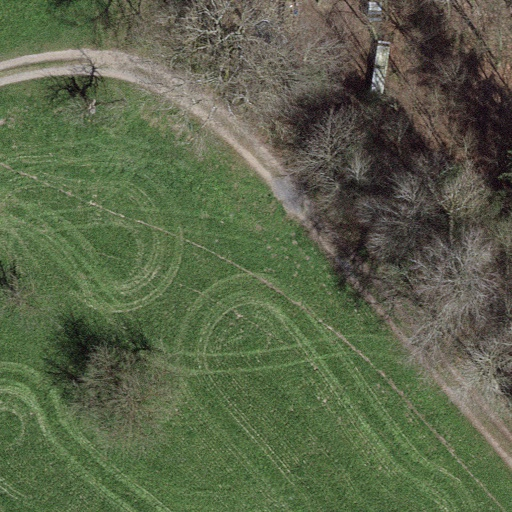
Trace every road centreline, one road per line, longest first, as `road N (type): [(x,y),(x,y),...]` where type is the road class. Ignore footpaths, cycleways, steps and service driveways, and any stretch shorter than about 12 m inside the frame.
road 1 (track): [(0,91),(78,72),(249,154),(511,463)]
road 2 (track): [(286,196),(336,116),(359,44),(351,0)]
